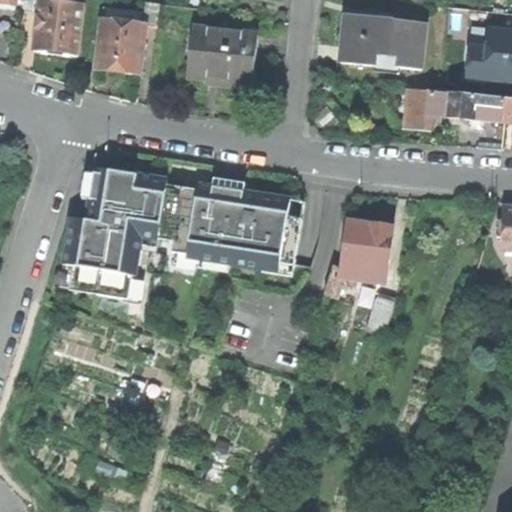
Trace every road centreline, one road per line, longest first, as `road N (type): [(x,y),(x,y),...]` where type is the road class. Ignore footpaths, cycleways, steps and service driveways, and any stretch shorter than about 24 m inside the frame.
road 1 (residential): [(0,347),(73,113)]
road 2 (residential): [(291,156),(73,113)]
road 3 (residential): [(511,175),(291,156)]
road 4 (residential): [(291,156),(306,0)]
